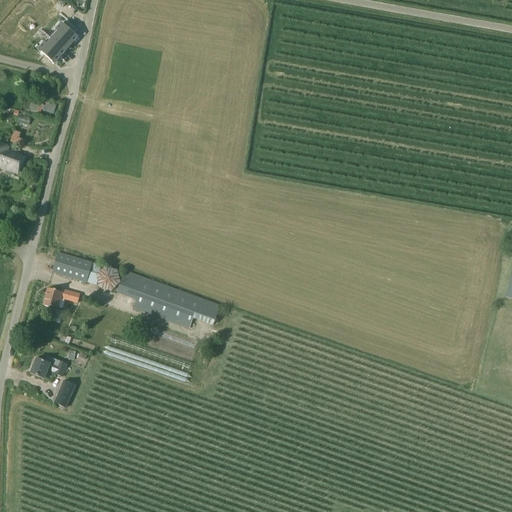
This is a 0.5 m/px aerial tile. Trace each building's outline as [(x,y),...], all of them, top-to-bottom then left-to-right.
[(80,0),(79,7),(88,8),(89,0),(80,0)] [(59,28),(55,24),(50,29),(54,33),(39,50),(53,63),(76,37),(62,24),(59,28)] [(157,57),(146,55),(143,73),(154,75),(157,57)] [(127,64),(113,61),(109,78),(133,83),(134,78),(137,79),(141,63),(127,60),(127,64)] [(34,99),(31,111),(40,113),(43,102),(34,99)] [(45,103),(43,110),(53,114),(56,106),(45,103)] [(14,130),(10,144),(20,148),(23,140),(18,138),(20,132),(14,130)] [(7,147),(0,144),(0,170),(15,176),(23,154),(7,148),(7,147)] [(107,169),(85,164),(82,178),(103,183),(107,169)] [(102,266),(58,253),(52,273),(87,283),(97,286),(97,282),(100,289),(112,292),(120,283),(118,271),(105,268),(100,273),(102,266)] [(220,306),(125,271),(117,293),(137,301),(134,309),(189,329),(193,319),(213,327),(220,306)] [(60,293),(48,290),(43,306),(57,310),(61,299),(67,300),(69,292),(61,290),(60,293)] [(68,365),(47,357),(44,363),(36,359),(30,374),(44,380),(48,371),(54,374),(63,378),(68,365)] [(74,386),(63,381),(54,403),(65,408),(74,386)]
